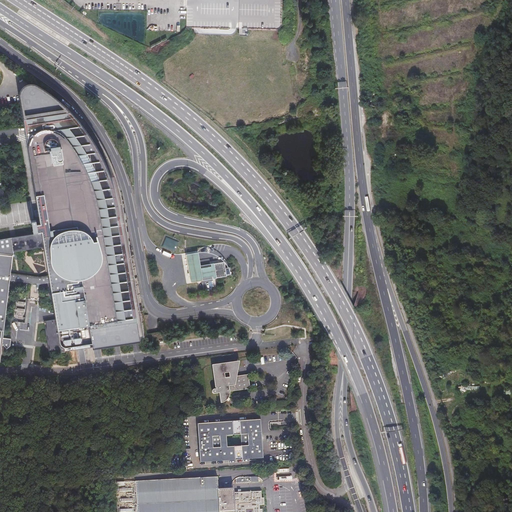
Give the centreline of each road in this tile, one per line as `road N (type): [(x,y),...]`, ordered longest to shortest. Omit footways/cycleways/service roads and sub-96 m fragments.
road 1 (trunk): [(407,511),(375,382),(334,289),(286,219),(198,124),(19,0)]
road 2 (trunk): [(0,8),(187,138),(250,201),(302,274)]
road 3 (trunk): [(268,287),(246,237),(160,210),(153,185),(170,164),(208,174),(302,274)]
road 4 (unclassified): [(0,43),(87,112),(119,167),(151,305),(165,314),(191,312)]
road 5 (trunk): [(349,217),(344,412),(372,511)]
road 6 (primary): [(383,289),(359,163),(346,0)]
road 7 (tertiary): [(349,217),(335,415),(349,482)]
road 8 (trunk): [(111,101),(138,133),(152,214),(172,227),(238,240),(250,258),(244,285)]
road 9 (trunk): [(302,274),(352,371),(390,511)]
road 10 (tertiary): [(451,511),(435,421),(383,289)]
road 11 (trunk): [(423,511),(415,433),(383,289)]
road 12 (primary): [(333,0),(349,217)]
road 13 (trunk): [(111,101),(131,135),(146,241),(175,263)]
road 14 (unclassified): [(334,494),(319,485),(303,411),(303,348),(290,342)]
road 15 (trunk): [(0,21),(111,101)]
